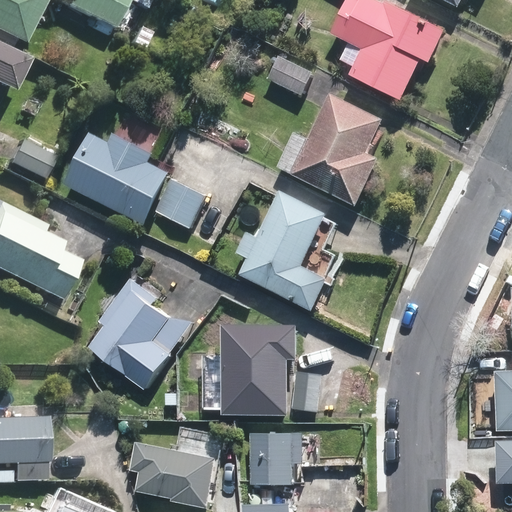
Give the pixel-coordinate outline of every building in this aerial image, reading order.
[(45,0),(0,0),(0,25),(26,39),(45,0)] [(124,0),(66,0),(113,24),(124,0)] [(371,0),(370,3),(364,0),(356,0),(341,32),(373,47),(360,73),(411,97),(432,53),(440,57),(454,28),(399,2),(397,6),(384,0),(371,0)] [(0,78),(15,85),(27,60),(0,46),(0,78)] [(318,74),(285,58),(275,77),(309,93),(318,74)] [(389,120),(342,98),(306,171),(363,199),(386,152),(376,147),(389,120)] [(111,140),(101,136),(78,182),(153,220),(177,174),(154,163),(157,155),(114,134),(111,140)] [(54,156),(24,141),(15,160),(44,175),(54,156)] [(209,195),(180,181),(166,210),(196,224),(209,195)] [(335,216),(293,194),(251,274),(315,307),(331,277),(309,266),(335,216)] [(45,225),(0,202),(0,264),(64,296),(82,261),(59,250),(63,241),(42,230),(45,225)] [(160,296),(141,282),(100,338),(154,378),(191,328),(156,302),(160,296)] [(306,328),(236,326),(235,358),(215,357),(213,404),(233,405),(233,410),(294,412),(296,354),(305,354),(306,328)] [(325,378),(306,375),(302,407),(321,410),(325,378)] [(202,395),(170,394),(169,406),(180,406),(180,421),(201,422),(202,395)] [(47,424),(0,424),(0,466),(14,467),(14,476),(48,476),(47,424)] [(307,435),(259,434),(259,481),(298,482),(298,460),(307,460),(307,435)]
